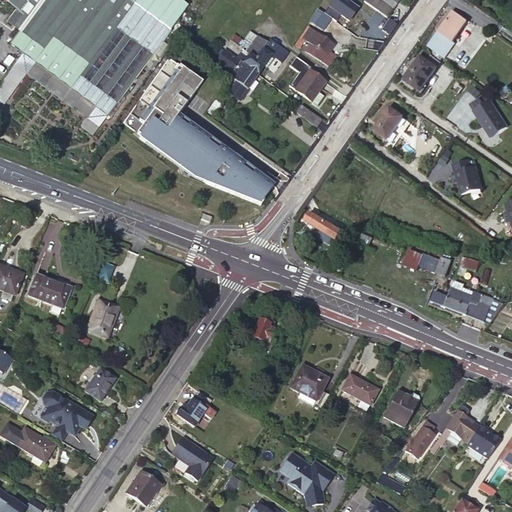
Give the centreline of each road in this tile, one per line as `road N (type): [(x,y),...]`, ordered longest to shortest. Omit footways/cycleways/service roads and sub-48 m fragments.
road 1 (tertiary): [(251,262),(438,0)]
road 2 (secondary): [(81,511),(251,262)]
road 3 (primary): [(251,262),(511,368)]
road 4 (primary): [(0,168),(251,262)]
